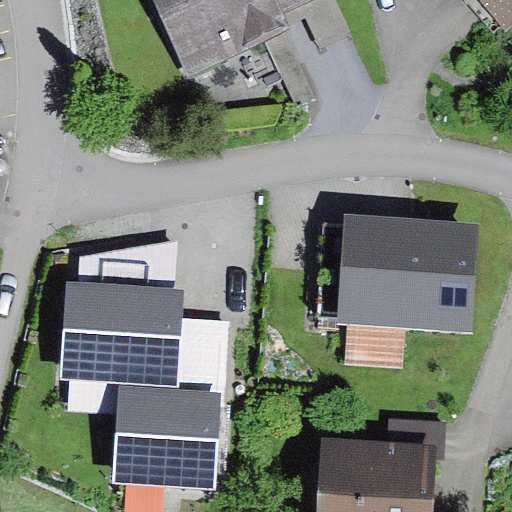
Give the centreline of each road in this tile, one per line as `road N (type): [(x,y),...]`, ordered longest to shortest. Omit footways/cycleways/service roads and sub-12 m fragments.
road 1 (residential): [(37,203),(327,155),(425,156),(511,177)]
road 2 (residential): [(37,203),(41,0)]
